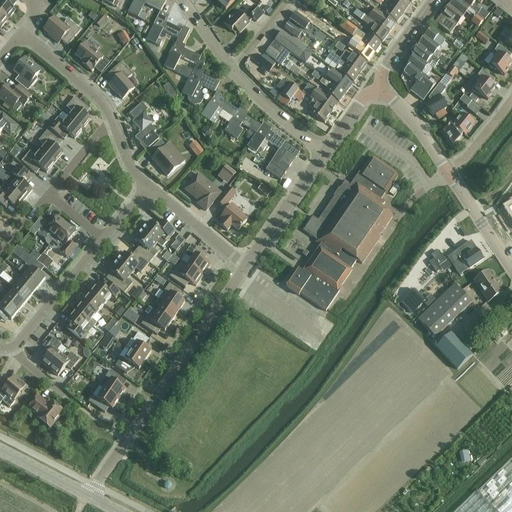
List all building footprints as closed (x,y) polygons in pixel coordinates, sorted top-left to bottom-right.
[(0,0),(0,13),(8,20),(15,11),(12,9),(16,4),(11,0),(0,0)] [(103,0),(103,2),(116,8),(119,3),(113,0),(134,0),(135,0),(103,0)] [(135,0),(128,14),(141,21),(144,22),(146,17),(144,16),(138,13),(143,4),(160,13),(165,4),(166,2),(162,0),(157,0),(157,1),(155,0),(135,0)] [(234,0),(217,0),(216,2),(226,11),(235,1),(234,0)] [(390,5),(403,14),(410,5),(402,0),(392,0),(390,4),(390,5)] [(457,0),(453,0),(449,6),(463,18),(466,14),(472,18),(475,14),(457,0)] [(457,0),(475,14),(477,15),(480,12),(472,6),(476,1),(480,5),(483,0),(457,0)] [(390,5),(383,14),(397,24),(403,14),(390,5)] [(464,18),(463,18),(449,6),(435,24),(450,35),(464,18)] [(236,12),(224,25),(232,32),(234,30),(239,35),(249,24),(253,19),(256,23),(262,16),(253,7),(243,18),(236,12)] [(375,25),(389,34),(395,25),(376,11),(372,15),(370,14),(367,18),(368,19),(375,25)] [(0,28),(1,29),(8,20),(0,13),(0,28)] [(158,16),(146,41),(159,47),(162,42),(156,40),(161,31),(178,39),(178,40),(183,31),(182,31),(162,21),(164,18),(165,16),(160,13),(158,16)] [(290,20),(304,30),(309,23),(295,13),(290,20)] [(101,16),(95,23),(100,28),(107,21),(106,20),(106,21),(101,16)] [(361,23),(371,30),(369,34),(382,44),(389,34),(375,25),(368,19),(367,18),(365,17),(361,23)] [(471,23),(478,29),(483,22),(476,17),(471,23)] [(54,18),(44,31),(53,38),(52,39),(58,45),(61,41),(67,47),(81,31),(68,20),(63,26),(54,18)] [(355,41),(374,54),(374,55),(381,45),(368,35),(366,38),(357,31),(344,22),(339,28),(345,32),(344,33),(352,38),(355,40),(355,41)] [(302,33),(288,23),(284,29),(298,39),(302,33)] [(179,57),(196,66),(199,62),(201,58),(180,48),(182,45),(182,46),(189,31),(184,28),(182,31),(183,31),(178,40),(178,39),(164,68),(189,80),(193,72),(181,66),(180,69),(174,66),(179,57)] [(430,30),(418,46),(437,61),(441,55),(437,52),(445,41),(430,30)] [(122,33),(116,37),(123,47),(129,43),(130,41),(124,32),(122,34),(122,33)] [(274,42),(284,49),(298,60),(306,50),(281,32),(274,42)] [(349,42),(352,38),(344,33),(341,37),(349,42)] [(489,41),(479,33),(476,38),(485,45),(489,41)] [(455,41),(463,45),(465,40),(458,36),(455,41)] [(367,64),(374,54),(355,41),(353,44),(358,48),(354,54),(367,64)] [(275,61),(284,49),(274,42),(270,48),(265,54),(275,61)] [(85,44),(75,56),(85,65),(84,67),(91,72),(92,71),(93,71),(103,59),(85,44)] [(439,62),(437,61),(418,46),(411,54),(414,56),(426,65),(432,70),(439,62)] [(496,70),(504,77),(509,71),(507,69),(511,64),(506,61),(510,56),(511,56),(498,46),(492,55),(495,57),(488,67),(494,72),(496,70)] [(345,52),(340,60),(346,65),(360,75),(367,65),(366,65),(353,56),(352,57),(347,54),(345,52)] [(331,54),(327,59),(337,67),(338,66),(343,70),(340,74),(353,84),(360,75),(346,65),(340,60),(331,53),(331,54)] [(466,54),(460,62),(465,66),(471,57),(466,54)] [(275,65),(264,56),(258,64),(269,73),(275,65)] [(414,56),(408,64),(410,65),(424,76),(423,76),(426,78),(432,70),(426,65),(414,56)] [(17,84),(27,92),(37,81),(37,79),(35,77),(40,72),(24,59),(14,72),(20,77),(21,79),(17,84)] [(182,94),(188,97),(187,98),(187,100),(187,102),(188,104),(189,105),(191,106),(193,107),(195,107),(197,107),(198,106),(200,105),(201,103),(202,101),(202,99),(202,97),(201,95),(200,94),(199,93),(202,87),(215,93),(219,85),(199,75),(200,72),(201,72),(204,65),(199,62),(196,66),(193,72),(189,80),(182,94)] [(121,63),(105,77),(111,84),(108,86),(113,92),(114,92),(122,100),(135,89),(127,81),(132,76),(121,63)] [(410,65),(403,74),(416,84),(410,91),(423,102),(424,100),(436,86),(426,78),(423,76),(424,76),(410,65)] [(452,79),(457,72),(452,68),(446,75),(452,79)] [(494,89),(490,85),(494,80),(494,81),(495,81),(482,71),(475,79),(478,82),(471,91),(478,96),(479,94),(487,101),(492,95),(491,94),(494,89)] [(332,72),(326,80),(332,85),(345,94),(352,85),(339,75),(338,76),(332,72)] [(339,104),(345,94),(332,85),(326,80),(323,78),(320,83),(328,90),(325,94),(339,104)] [(168,85),(163,89),(170,98),(175,95),(168,85)] [(290,85),(281,96),(290,102),(298,91),(290,85)] [(431,103),(426,106),(427,108),(428,110),(432,117),(435,115),(438,120),(447,115),(443,110),(446,108),(442,101),(448,97),(445,93),(440,97),(446,90),(439,85),(428,99),(431,103)] [(0,94),(0,99),(13,110),(16,113),(22,106),(24,107),(31,98),(19,88),(15,92),(7,86),(0,94)] [(318,105),(331,114),(338,105),(324,95),(324,96),(316,91),(310,99),(318,105)] [(216,93),(201,117),(213,125),(216,120),(218,118),(229,125),(233,119),(233,120),(238,112),(220,100),(221,97),(216,93)] [(68,118),(83,130),(91,120),(83,114),(88,108),(75,98),(66,108),(72,113),(68,118)] [(466,109),(476,117),(481,109),(472,102),(466,109)] [(324,124),(331,114),(318,105),(316,106),(312,103),(309,107),(314,110),(311,114),(324,124)] [(148,111),(142,104),(129,115),(135,121),(133,123),(141,133),(135,139),(141,145),(142,144),(148,150),(159,140),(158,138),(154,134),(156,132),(150,126),(152,124),(144,114),(148,111)] [(261,127),(243,115),(245,112),(240,109),(238,112),(233,120),(233,119),(229,125),(224,132),(236,141),(242,132),(239,130),(242,126),(256,135),(261,127)] [(463,135),(464,137),(474,125),(462,115),(452,127),(453,128),(452,130),(450,127),(443,132),(453,146),(460,141),(459,140),(463,135)] [(0,133),(3,130),(10,137),(18,127),(6,117),(0,124),(0,123),(0,133)] [(74,140),(83,130),(68,118),(64,123),(58,118),(49,129),(62,139),(67,134),(74,140)] [(263,152),(268,143),(279,151),(274,158),(270,165),(275,169),(279,162),(283,157),(286,152),(281,149),(285,143),(278,138),(278,139),(266,131),(268,128),(263,125),(263,124),(261,127),(256,135),(247,148),(260,157),(260,156),(263,152)] [(20,138),(26,141),(29,134),(23,131),(20,138)] [(40,152),(55,164),(63,154),(55,148),(60,142),(47,132),(38,142),(44,147),(40,152)] [(152,160),(167,177),(180,166),(164,149),(166,148),(161,141),(150,151),(155,157),(152,160)] [(286,152),(296,158),(300,153),(285,143),(281,149),(286,152)] [(196,144),(190,149),(198,159),(204,154),(197,146),(196,144)] [(13,149),(9,154),(14,158),(18,154),(13,149)] [(46,174),(55,164),(40,152),(36,157),(30,152),(21,163),(34,173),(39,168),(46,174)] [(283,157),(292,164),(296,158),(286,152),(283,157)] [(245,155),(240,166),(257,173),(262,163),(245,155)] [(279,162),(289,169),(292,164),(283,157),(279,162)] [(318,245),(300,272),(296,269),(286,283),(287,289),(299,297),(300,295),(326,312),(339,292),(338,291),(352,272),(350,271),(357,262),(362,265),(380,238),(379,237),(393,217),(381,209),(385,204),(380,201),(385,194),(386,194),(397,179),(396,174),(382,164),(382,165),(380,165),(379,163),(380,163),(374,159),(370,160),(360,174),(359,173),(357,176),(355,176),(348,187),(345,185),(341,190),(339,188),(325,209),(325,211),(320,218),(329,224),(317,241),(315,243),(318,245)] [(285,175),(286,174),(289,169),(279,162),(275,169),(285,175)] [(265,172),(280,182),(285,175),(275,169),(270,165),(265,172)] [(32,191),(25,186),(31,179),(16,167),(3,183),(8,187),(24,201),(32,191)] [(226,168),(218,178),(227,185),(236,175),(226,168)] [(221,194),(198,175),(185,191),(199,202),(197,205),(206,212),(221,194)] [(0,204),(2,206),(6,209),(10,205),(16,210),(24,201),(8,187),(4,193),(0,189),(0,204)] [(236,195),(228,189),(217,203),(224,209),(236,195)] [(231,227),(238,232),(248,221),(241,215),(242,214),(237,209),(235,211),(231,206),(221,218),(224,220),(219,226),(227,232),(231,227)] [(318,222),(312,218),(311,217),(311,218),(309,220),(302,230),(302,231),(313,239),(317,241),(329,224),(320,218),(318,222)] [(49,247),(67,225),(58,218),(50,227),(46,223),(37,233),(45,240),(46,244),(49,247)] [(141,231),(157,244),(162,249),(175,233),(163,223),(158,230),(150,223),(146,227),(145,226),(141,231)] [(76,233),(67,225),(49,247),(52,249),(56,250),(67,258),(76,248),(69,242),(76,233)] [(143,248),(138,254),(149,264),(158,254),(152,249),(157,244),(141,231),(137,236),(138,237),(135,241),(143,248)] [(29,261),(35,254),(21,241),(15,248),(29,261)] [(448,259),(454,267),(457,272),(460,276),(470,269),(483,260),(471,242),(463,248),(448,259)] [(191,261),(187,266),(203,277),(210,266),(201,260),(205,254),(192,245),(184,256),(191,261)] [(441,270),(439,267),(445,262),(438,252),(431,256),(434,260),(429,264),(436,273),(441,270)] [(115,261),(131,275),(135,270),(141,274),(149,264),(138,254),(132,260),(124,253),(121,258),(119,257),(115,261)] [(18,272),(25,277),(38,288),(45,280),(39,275),(44,269),(32,258),(24,268),(22,267),(18,272)] [(127,280),(131,275),(115,261),(111,266),(113,267),(109,272),(117,279),(112,285),(124,295),(132,284),(127,280)] [(203,277),(187,266),(184,272),(177,267),(169,278),(182,287),(186,281),(196,287),(203,277)] [(488,304),(502,294),(488,273),(474,283),(488,304)] [(13,282),(31,297),(38,288),(25,277),(21,282),(16,278),(13,282)] [(120,294),(108,284),(101,278),(100,278),(105,282),(101,286),(98,284),(98,285),(95,289),(93,287),(90,292),(91,293),(90,294),(104,305),(112,296),(116,299),(120,294)] [(25,305),(31,297),(13,282),(10,286),(15,289),(11,293),(25,305)] [(159,300),(178,313),(185,304),(178,299),(182,293),(169,285),(159,300)] [(436,340),(473,304),(455,286),(419,322),(436,340)] [(0,297),(0,298),(18,313),(25,305),(11,293),(7,298),(0,291),(0,297)] [(414,291),(404,300),(415,312),(425,302),(414,291)] [(90,294),(83,303),(96,315),(104,305),(90,294)] [(142,294),(138,300),(142,303),(146,297),(142,294)] [(11,321),(18,313),(0,298),(0,297),(0,320),(5,324),(9,319),(11,321)] [(178,313),(159,300),(156,305),(160,308),(157,313),(171,323),(178,313)] [(101,319),(96,315),(83,303),(75,313),(89,324),(88,324),(93,328),(101,319)] [(171,323),(157,313),(149,308),(145,313),(148,315),(141,325),(154,334),(158,328),(165,333),(171,323)] [(70,325),(66,330),(82,343),(86,338),(81,333),(88,324),(89,324),(75,313),(67,322),(70,325)] [(109,325),(113,329),(118,323),(113,319),(109,325)] [(113,329),(109,325),(104,330),(109,334),(113,329)] [(138,333),(133,341),(131,340),(125,349),(145,362),(151,353),(147,350),(149,348),(146,346),(150,341),(138,333)] [(451,335),(436,349),(457,371),(472,357),(451,335)] [(49,370),(61,356),(57,352),(61,346),(53,339),(45,349),(49,353),(41,363),(49,370)] [(89,344),(84,349),(91,355),(96,349),(89,344)] [(120,357),(121,358),(115,367),(127,375),(131,369),(133,371),(135,368),(139,371),(145,362),(125,349),(120,357)] [(61,356),(49,370),(58,377),(66,367),(71,371),(79,361),(71,354),(66,359),(61,356)] [(104,390),(119,400),(125,390),(119,386),(123,380),(110,371),(103,382),(108,385),(104,390)] [(0,381),(0,404),(2,402),(10,408),(15,402),(14,401),(21,393),(22,394),(27,388),(14,378),(7,386),(5,386),(0,381)] [(112,410),(119,400),(104,390),(97,400),(92,397),(88,403),(101,412),(105,406),(112,410)] [(38,397),(28,409),(38,417),(37,419),(50,429),(63,413),(51,403),(48,406),(38,397)] [(474,430),(483,423),(479,418),(470,425),(474,430)] [(511,511),(511,459),(477,494),(476,492),(455,511),(511,511)]
